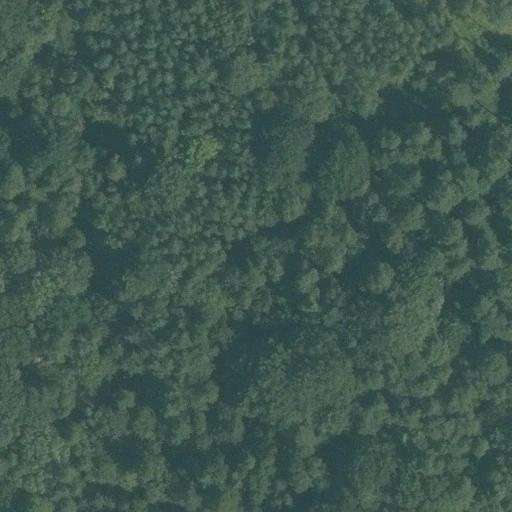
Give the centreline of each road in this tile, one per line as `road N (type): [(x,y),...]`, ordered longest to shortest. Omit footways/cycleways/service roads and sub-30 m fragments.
road 1 (unknown): [(328,174),(165,294),(61,337),(0,401)]
road 2 (track): [(511,466),(328,174)]
road 3 (unknown): [(328,174),(219,0)]
road 4 (track): [(511,111),(442,0)]
